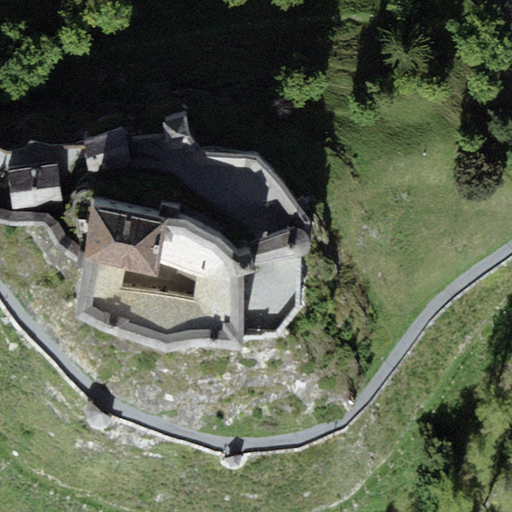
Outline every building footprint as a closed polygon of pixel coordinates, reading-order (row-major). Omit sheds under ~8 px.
[(161,110),(166,135),(191,130),(186,106),(161,110)] [(82,128),(84,140),(90,165),(133,155),(129,138),(125,118),(82,128)] [(8,168),(13,207),(60,201),(56,162),(8,168)] [(167,222),(167,217),(91,202),(84,256),(92,258),(89,278),(83,310),(165,340),(191,336),(235,339),(237,316),(237,274),(230,254),(228,249),(207,233),(185,225),(167,222)] [(293,252),(298,254),(306,250),(310,242),(310,236),(308,233),(304,228),(295,226),(289,228),(251,242),(257,262),(293,252)] [(257,262),(251,242),(246,245),(230,254),(237,274),(257,262)]
